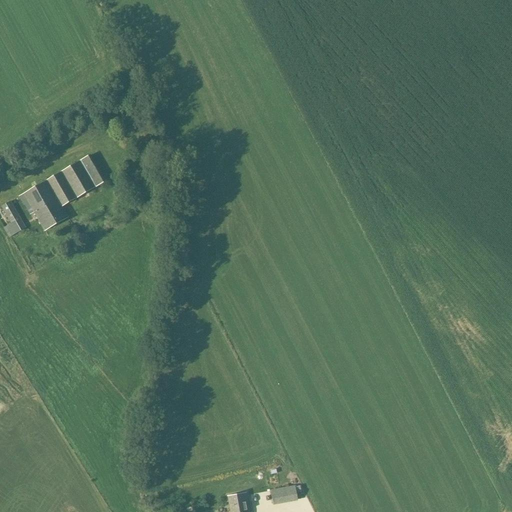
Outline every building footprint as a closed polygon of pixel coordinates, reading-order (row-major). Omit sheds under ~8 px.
[(149,128),(139,130),(142,142),(152,139),(149,128)] [(157,151),(143,154),(146,167),(160,164),(157,151)] [(91,156),(19,197),(24,205),(28,202),(45,232),(69,218),(62,207),(106,182),(91,156)] [(11,202),(2,207),(12,225),(4,229),(10,238),(17,234),(26,229),(11,202)] [(283,489),(271,491),(273,505),(280,504),(280,502),(285,501),(283,489)] [(249,511),(246,493),(228,497),(231,511),(249,511)]
